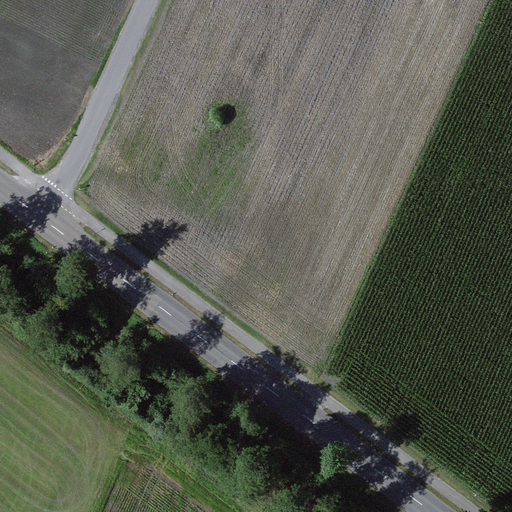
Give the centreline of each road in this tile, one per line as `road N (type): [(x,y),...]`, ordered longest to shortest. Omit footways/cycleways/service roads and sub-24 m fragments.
road 1 (tertiary): [(428,511),(39,216)]
road 2 (unclassified): [(39,216),(72,169),(149,0)]
